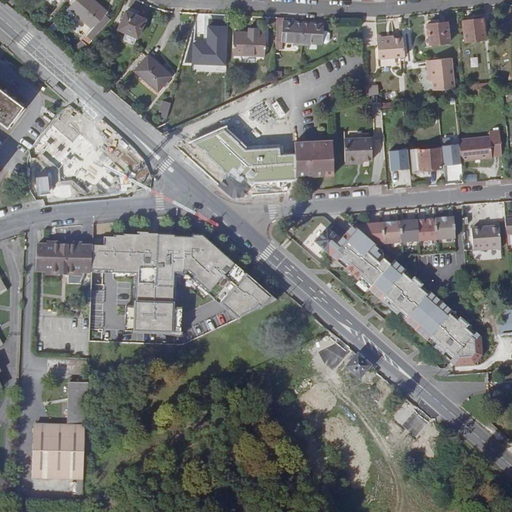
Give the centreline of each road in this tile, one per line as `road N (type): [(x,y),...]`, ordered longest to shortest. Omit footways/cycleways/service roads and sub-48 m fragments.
road 1 (primary): [(511,467),(234,220)]
road 2 (residential): [(491,0),(364,10),(181,0)]
road 3 (residential): [(234,220),(511,190)]
road 4 (primary): [(194,190),(0,17)]
road 5 (unknown): [(101,207),(111,319),(180,320),(218,305)]
road 6 (unclassified): [(194,190),(183,199),(0,224)]
